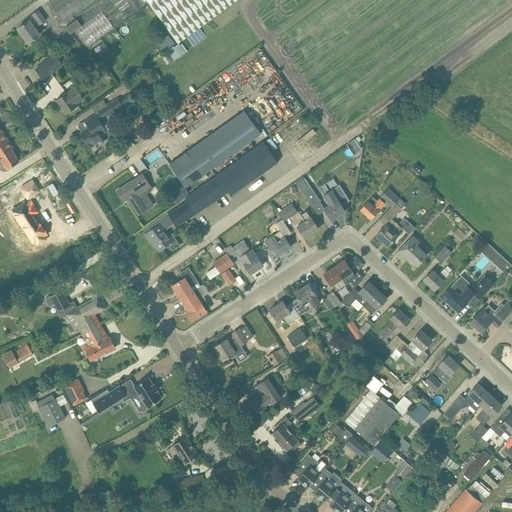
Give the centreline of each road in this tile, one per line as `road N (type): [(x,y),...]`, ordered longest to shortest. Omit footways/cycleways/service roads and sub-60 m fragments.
road 1 (residential): [(478,356),(347,237),(177,348)]
road 2 (tertiary): [(177,348),(0,69)]
road 3 (tertiary): [(300,511),(270,487),(177,348)]
